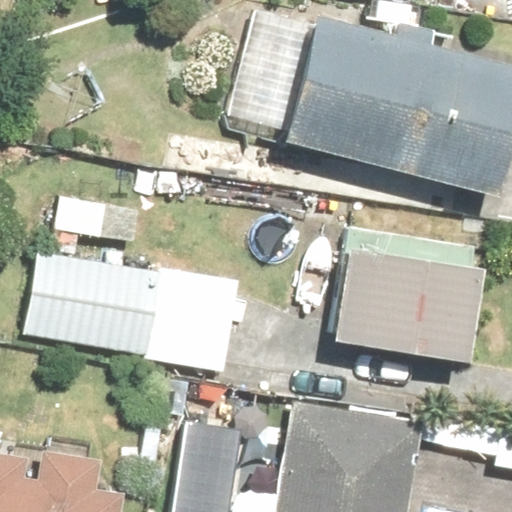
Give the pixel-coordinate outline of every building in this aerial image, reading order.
[(267,139),(478,193),(511,67),(413,42),(417,28),(382,19),(378,33),(300,13),(292,43),(270,37),(249,120),(271,125),(267,139)] [(72,233),(90,236),(96,204),(48,196),(43,229),(46,229),(43,250),(69,254),(72,233)] [(315,338),(452,359),(470,245),(340,225),(337,247),(329,246),(315,338)] [(30,252),(16,333),(137,353),(137,358),(214,371),(230,279),(151,266),(150,272),(30,252)] [(397,511),(412,420),(282,400),(265,511),(397,511)] [(18,457),(0,454),(0,511),(109,511),(112,491),(85,487),(90,459),(32,450),(28,478),(15,476),(18,457)]
